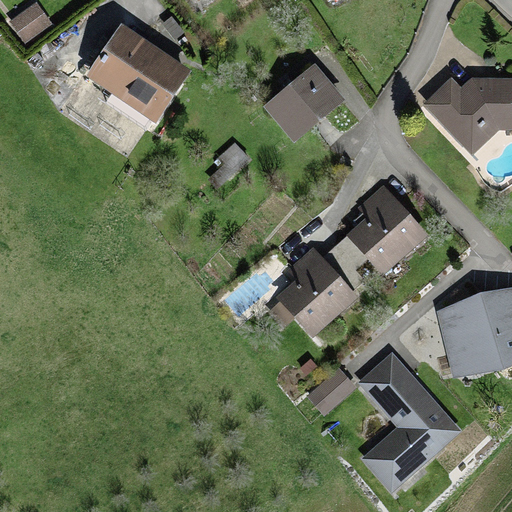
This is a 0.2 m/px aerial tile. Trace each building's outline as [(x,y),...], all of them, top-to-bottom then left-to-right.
[(34,10),(11,26),(23,43),(46,27),(34,10)] [(180,70),(114,26),(84,70),(150,115),(180,70)] [(311,73),(265,112),(291,143),(337,104),(311,73)] [(511,84),(473,85),(473,100),(454,79),(423,108),(471,160),(499,134),(511,134),(511,84)] [(235,149),(213,169),(226,183),(247,163),(235,149)] [(349,247),(383,283),(424,244),(379,198),(361,215),(371,226),(349,247)] [(277,306),(311,341),(351,302),(306,256),(288,274),(299,285),(277,306)] [(511,292),(436,312),(452,375),(511,360),(511,292)] [(454,429),(391,357),(361,383),(398,425),(363,456),(390,485),(454,429)]
